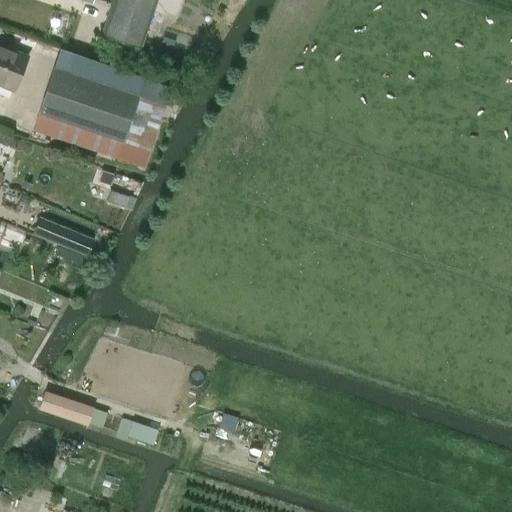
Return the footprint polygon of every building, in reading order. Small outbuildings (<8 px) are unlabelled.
[(140,48),(156,0),(112,0),(101,35),(140,48)] [(0,46),(0,84),(13,90),(27,57),(0,46)] [(54,68),(39,114),(122,141),(137,96),(54,68)] [(39,114),(33,130),(117,158),(122,141),(39,114)] [(125,208),(129,197),(110,190),(106,202),(125,208)] [(39,216),(32,233),(87,256),(94,239),(39,216)] [(22,234),(0,224),(0,244),(15,251),(22,234)] [(18,317),(24,313),(18,305),(12,310),(18,317)] [(93,407),(45,390),(38,409),(87,425),(93,407)] [(95,407),(91,422),(104,425),(107,410),(95,407)] [(157,430),(133,422),(128,436),(153,444),(157,430)]
